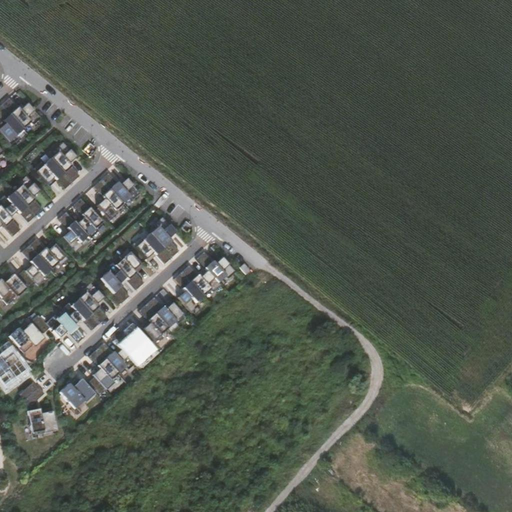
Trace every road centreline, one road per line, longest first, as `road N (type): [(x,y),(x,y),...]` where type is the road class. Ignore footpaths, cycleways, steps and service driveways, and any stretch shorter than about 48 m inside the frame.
road 1 (residential): [(57,362),(74,357),(213,222)]
road 2 (track): [(379,353),(373,395),(273,511)]
road 3 (track): [(379,353),(458,411),(479,404),(511,366)]
road 4 (residential): [(0,254),(114,144)]
road 5 (track): [(267,265),(379,353)]
road 6 (residential): [(114,144),(213,222)]
road 7 (residential): [(20,69),(114,144)]
